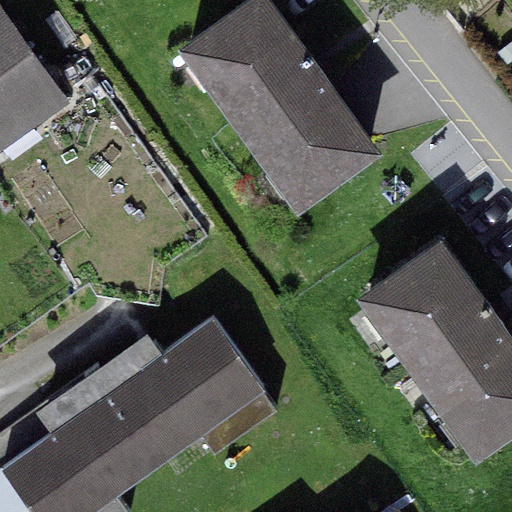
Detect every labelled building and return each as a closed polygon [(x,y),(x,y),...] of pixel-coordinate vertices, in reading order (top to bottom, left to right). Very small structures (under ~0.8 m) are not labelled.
[(294,198),(365,146),(316,79),(321,76),(304,52),(299,55),(258,0),(251,0),(185,48),(294,198)] [(57,94),(0,14),(0,118),(17,107),(24,117),(57,94)] [(92,88),(0,153),(0,374),(197,234),(92,88)] [(473,446),(511,417),(511,351),(494,327),(499,324),(482,300),(477,303),(435,245),(364,296),(473,446)] [(0,465),(0,469),(30,511),(82,511),(259,386),(209,316),(0,465)]
